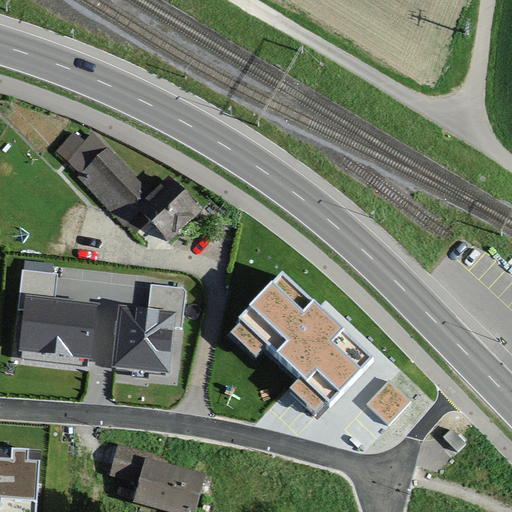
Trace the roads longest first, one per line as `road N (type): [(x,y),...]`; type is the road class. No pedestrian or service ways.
road 1 (primary): [(0,44),(112,86),(249,159),(332,221),(511,399)]
road 2 (residential): [(393,511),(383,473),(280,443),(185,422),(0,408)]
road 3 (track): [(246,0),(458,125)]
road 4 (unknown): [(511,510),(383,473)]
road 5 (track): [(490,0),(475,85),(458,125)]
